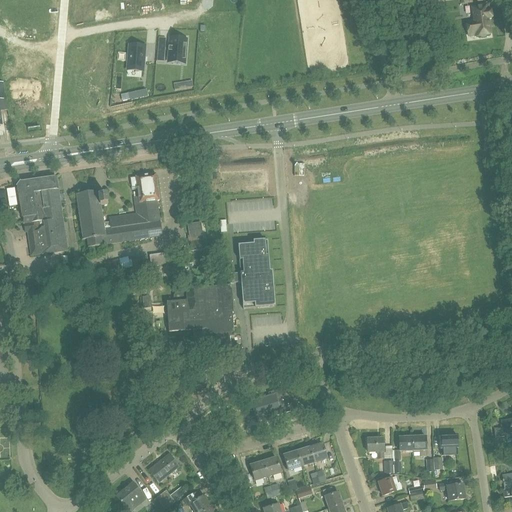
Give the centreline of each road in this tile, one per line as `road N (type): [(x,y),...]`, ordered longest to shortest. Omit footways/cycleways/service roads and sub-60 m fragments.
road 1 (primary): [(0,166),(511,86)]
road 2 (residential): [(314,357),(511,316)]
road 3 (residential): [(0,229),(13,259),(20,409)]
road 4 (residential): [(172,424),(264,369),(314,357)]
road 5 (residential): [(195,459),(336,416)]
road 6 (residential): [(63,511),(172,424)]
road 7 (residential): [(336,416),(421,418),(469,407)]
